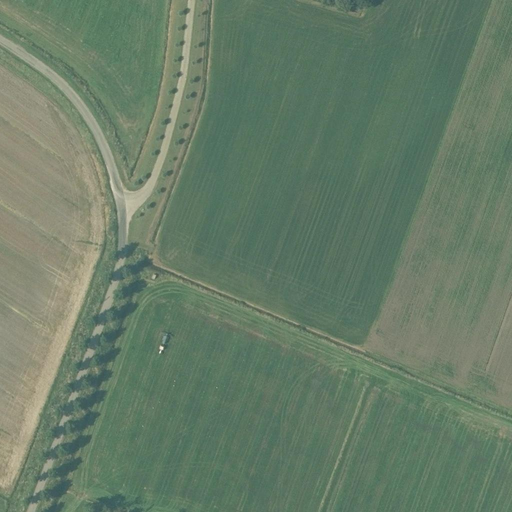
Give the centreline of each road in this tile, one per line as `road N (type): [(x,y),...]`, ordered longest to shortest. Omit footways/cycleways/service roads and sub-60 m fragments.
road 1 (unclassified): [(30,511),(117,273),(120,204)]
road 2 (unclassified): [(120,204),(144,194),(159,163),(182,77),(191,0)]
road 3 (unclassified): [(120,204),(84,111),(48,73),(0,41)]
